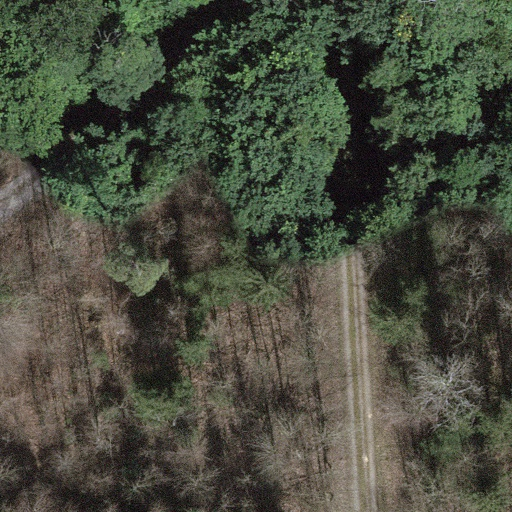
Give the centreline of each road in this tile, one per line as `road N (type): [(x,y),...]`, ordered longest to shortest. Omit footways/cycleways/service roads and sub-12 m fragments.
road 1 (track): [(328,0),(362,511)]
road 2 (track): [(224,0),(0,213)]
